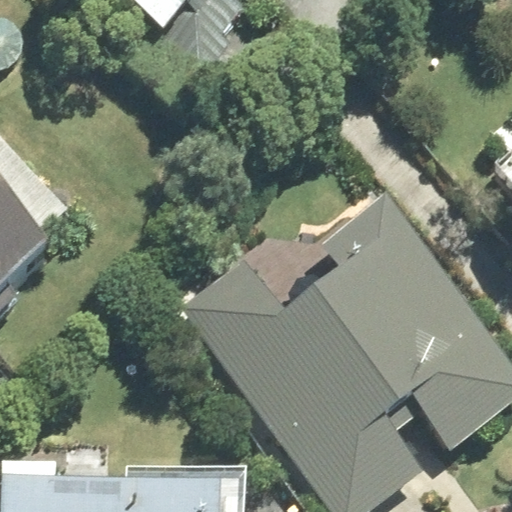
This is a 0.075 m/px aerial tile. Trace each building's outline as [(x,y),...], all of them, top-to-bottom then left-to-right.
[(102,0),(100,3),(206,93),(235,61),(224,52),(246,26),(234,16),(247,0),(102,0)] [(31,30),(0,27),(0,83),(25,86),(31,30)] [(0,331),(55,280),(0,220),(0,331)] [(329,266),(350,293),(293,336),(249,278),(187,324),(325,511),(389,511),(427,484),(395,440),(421,422),(457,471),(511,430),(511,385),(390,221),(329,266)] [(159,267),(144,280),(162,303),(178,290),(159,267)] [(11,511),(255,511),(256,502),(134,495),(132,511),(70,511),(62,511),(64,495),(13,491),(11,511)]
